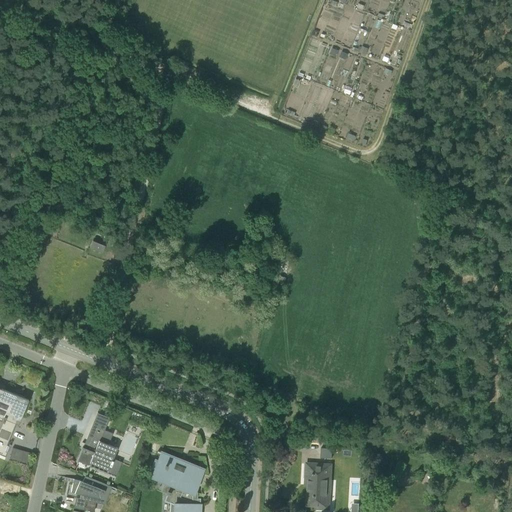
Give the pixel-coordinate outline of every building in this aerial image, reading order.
[(332,47),(329,54),(336,57),(338,50),(332,47)] [(341,51),(339,57),(345,59),(347,54),(341,51)] [(102,253),(105,245),(92,240),(89,248),(93,249),(93,250),(95,251),(95,250),(98,252),(98,253),(100,253),(101,252),(102,253)] [(271,275),(267,291),(267,292),(268,292),(271,293),(270,294),(281,296),(285,278),(271,275)] [(0,411),(4,414),(1,421),(0,420),(0,454),(5,457),(10,445),(9,444),(9,446),(7,445),(21,411),(20,411),(25,400),(27,401),(28,400),(0,388),(0,411)] [(83,449),(78,460),(89,464),(88,465),(93,467),(97,469),(98,466),(100,467),(100,466),(108,470),(109,465),(110,466),(112,461),(112,460),(117,448),(108,444),(112,433),(104,430),(103,430),(92,425),(85,443),(85,444),(87,445),(86,448),(82,447),(82,448),(83,449)] [(161,454),(158,461),(156,460),(151,471),(156,473),(154,477),(155,477),(172,484),(169,492),(167,491),(166,493),(167,493),(165,500),(170,502),(169,511),(199,511),(200,498),(199,498),(196,498),(196,493),(193,491),(202,469),(157,451),(157,452),(161,454)] [(331,464),(324,464),(314,463),(314,464),(306,464),(305,478),(308,478),(307,505),(325,506),(326,487),(330,487),(331,464)] [(72,482),(70,492),(80,494),(79,498),(79,499),(85,500),(83,509),(94,511),(95,502),(97,503),(102,491),(105,492),(107,486),(108,485),(84,475),(84,476),(82,481),(79,480),(76,479),(75,480),(75,483),(72,482)]
